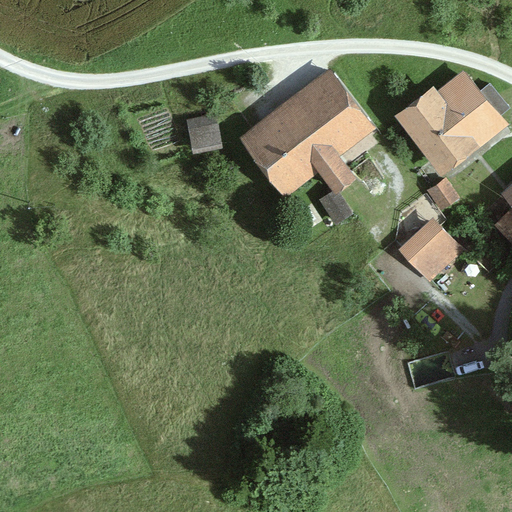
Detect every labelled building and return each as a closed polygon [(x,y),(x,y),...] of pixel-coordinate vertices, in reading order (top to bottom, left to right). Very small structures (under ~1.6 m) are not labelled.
[(314,155),(331,184),(349,169),(331,141),(365,113),(368,117),(371,115),(333,69),(331,71),(335,75),(310,96),(307,92),(302,95),(306,100),(280,120),(275,114),(250,135),(288,182),(305,168),(302,164),(314,155)] [(429,90),(400,113),(440,162),(469,138),(467,135),(504,104),(485,81),(477,88),(468,77),(439,101),(429,90)] [(220,141),(216,123),(190,128),(194,146),(220,141)] [(444,179),(430,188),(441,204),(455,195),(444,179)] [(334,187),(321,198),(338,218),(351,208),(334,187)] [(511,204),(496,219),(511,236),(511,204)] [(441,224),(407,254),(423,272),(457,243),(441,224)] [(296,227),(278,240),(300,271),(304,268),(312,280),(325,271),(296,227)]
